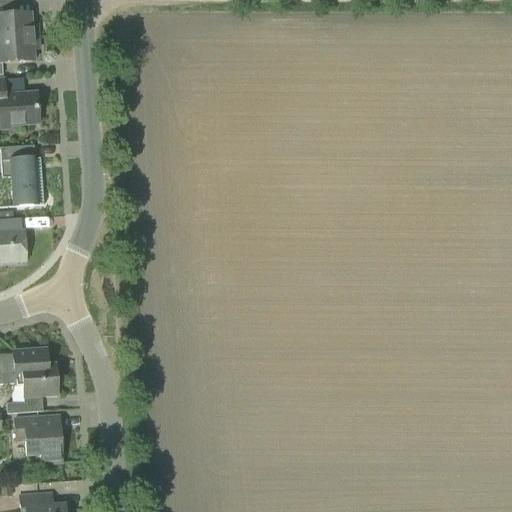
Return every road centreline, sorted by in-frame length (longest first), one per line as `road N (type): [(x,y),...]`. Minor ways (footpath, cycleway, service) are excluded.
road 1 (tertiary): [(67,292),(94,185),(80,0)]
road 2 (tertiary): [(117,511),(110,409),(67,292)]
